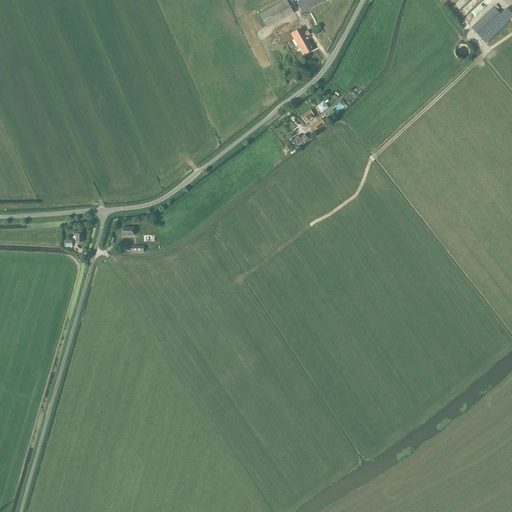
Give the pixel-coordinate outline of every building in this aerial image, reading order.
[(294,13),(287,0),(261,15),(268,27),(294,13)] [(303,14),(327,0),(303,0),(297,4),(303,14)] [(493,7),(471,28),(478,36),(476,38),(480,42),(482,39),(486,44),(507,23),(511,18),(511,13),(507,8),(500,14),(497,11),(499,8),(496,5),(494,7),(493,7)] [(297,45),(300,50),(304,56),(314,50),(307,37),(310,35),(308,31),(305,32),(303,27),(291,34),(297,45)] [(470,52),(470,50),(470,49),(469,47),(468,46),(467,45),(466,44),(464,44),(463,44),(461,44),(459,45),(458,45),(457,46),(456,47),(456,49),(455,50),(455,52),(455,53),(456,55),(457,56),(458,57),(459,58),(460,59),(462,59),(463,59),(465,59),(466,58),(468,58),(468,57),(469,56),(470,54),(470,53),(470,52)] [(322,113),(329,108),(323,101),(317,106),(322,113)] [(307,124),(315,117),(310,110),(301,117),(307,124)] [(315,132),(325,124),(321,119),(311,127),(315,132)] [(294,138),(289,141),(296,149),(309,139),(306,134),(301,138),(299,135),(294,139),(294,138)] [(122,237),(134,236),(134,228),(122,228),(122,237)] [(83,243),(83,234),(79,234),(79,232),(74,231),(74,237),(77,237),(77,243),(83,243)]
